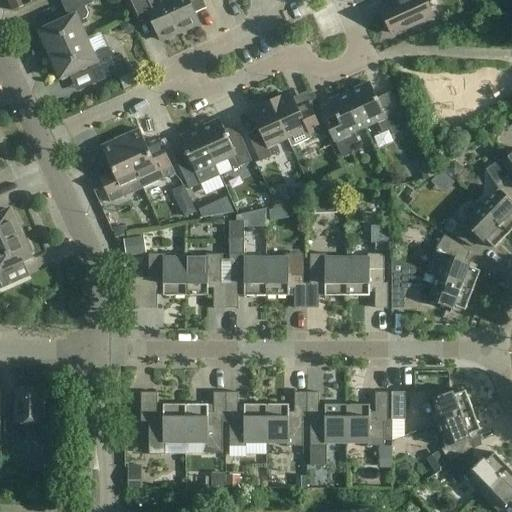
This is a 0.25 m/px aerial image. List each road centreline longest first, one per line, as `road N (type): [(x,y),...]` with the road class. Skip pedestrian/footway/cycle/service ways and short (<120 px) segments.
road 1 (residential): [(96,348),(500,349)]
road 2 (residential): [(165,86),(213,93),(293,58),(324,69),(362,51),(343,0)]
road 3 (tertiary): [(96,348),(95,267),(32,135)]
road 4 (residential): [(32,135),(165,86)]
